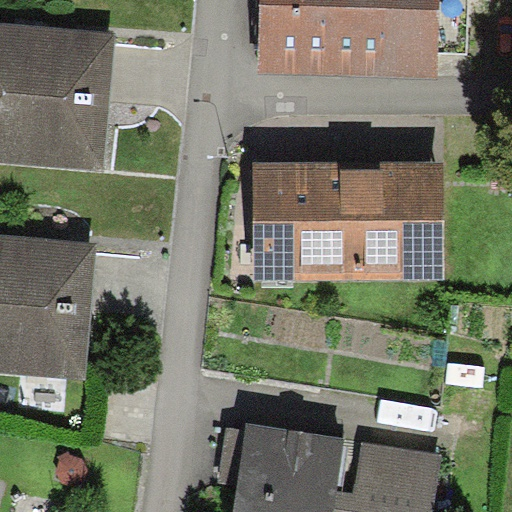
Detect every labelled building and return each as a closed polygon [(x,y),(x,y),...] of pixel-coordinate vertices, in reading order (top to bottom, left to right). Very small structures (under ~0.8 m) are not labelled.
[(257,0),(256,79),(439,84),(439,55),(468,56),(470,0),(257,0)] [(0,24),(0,162),(107,172),(119,35),(0,24)] [(259,264),(440,271),(444,151),(263,145),(259,264)] [(0,234),(0,371),(89,378),(99,241),(0,234)] [(471,328),(464,387),(502,392),(509,333),(471,328)] [(253,425),(238,511),(334,511),(347,441),(253,425)] [(347,441),(334,511),(440,511),(449,457),(347,441)]
